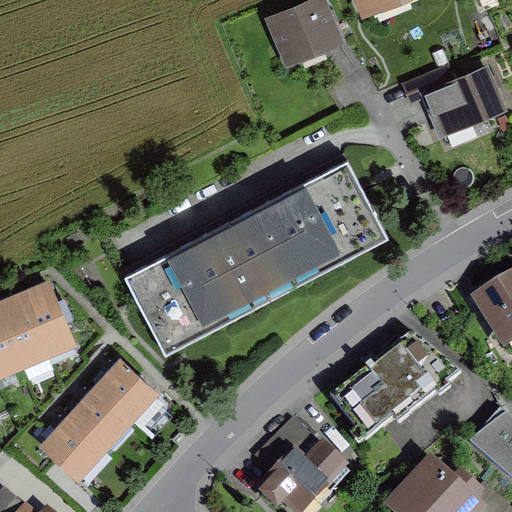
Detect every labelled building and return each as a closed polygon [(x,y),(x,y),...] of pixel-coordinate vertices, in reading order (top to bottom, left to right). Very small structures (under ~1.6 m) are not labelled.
[(324,0),(304,0),(263,16),(283,67),(342,45),(324,0)] [(347,0),(357,22),(409,0),(347,0)] [(507,106),(488,59),(453,74),(419,88),(423,98),(438,135),(507,106)] [(401,81),(410,103),(423,98),(419,88),(453,74),(448,62),(401,81)] [(347,159),(299,184),(340,262),(388,237),(347,159)] [(297,284),(340,262),(299,184),(256,207),(297,284)] [(256,305),(297,284),(256,207),(215,228),(256,305)] [(214,328),(256,305),(215,228),(173,250),(214,328)] [(166,353),(214,328),(173,250),(125,275),(166,353)] [(501,348),(511,341),(511,271),(470,296),(501,348)] [(25,291),(51,359),(76,349),(50,281),(25,291)] [(0,300),(0,316),(21,370),(51,359),(25,291),(0,300)] [(0,378),(21,370),(0,316),(0,378)] [(408,415),(460,373),(412,332),(331,395),(366,440),(404,409),(408,415)] [(89,391),(128,425),(155,394),(116,360),(89,391)] [(64,420),(103,454),(128,425),(89,391),(64,420)] [(511,478),(511,418),(507,414),(470,442),(511,478)] [(291,511),(313,511),(352,471),(296,419),(255,463),(273,479),(255,498),(269,511),(276,511),(283,505),(291,511)] [(77,484),(103,454),(64,420),(38,450),(77,484)] [(481,511),(429,460),(381,508),(384,511),(481,511)] [(47,511),(43,507),(38,511),(29,511),(7,492),(0,499),(0,511),(47,511)]
